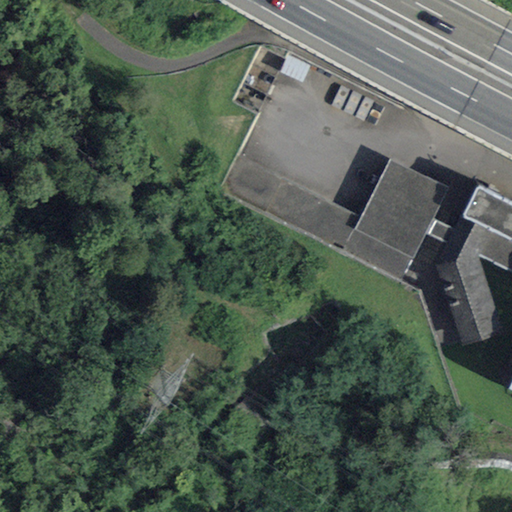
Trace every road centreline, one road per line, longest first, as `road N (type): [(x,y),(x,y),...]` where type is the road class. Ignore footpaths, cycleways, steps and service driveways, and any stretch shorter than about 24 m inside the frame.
road 1 (unclassified): [(511,42),(345,16),(274,22),(160,63),(113,48)]
road 2 (motorway): [(288,0),(511,119)]
